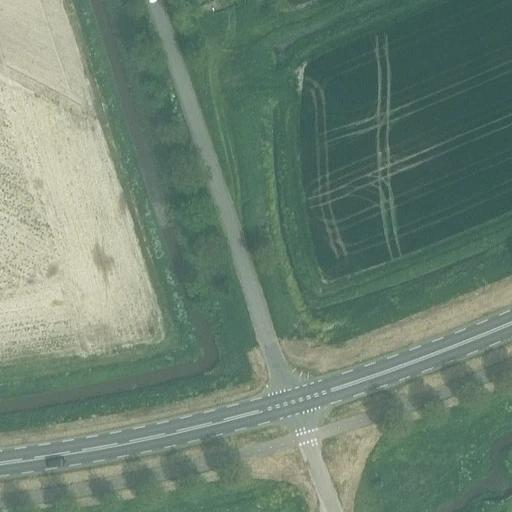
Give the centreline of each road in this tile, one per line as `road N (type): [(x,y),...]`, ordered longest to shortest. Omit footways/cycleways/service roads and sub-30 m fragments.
road 1 (unclassified): [(293,403),(148,0)]
road 2 (primary): [(0,464),(147,440),(293,403)]
road 3 (primary): [(293,403),(511,325)]
